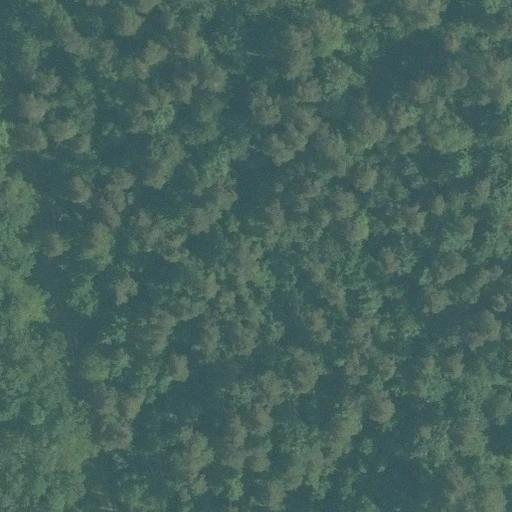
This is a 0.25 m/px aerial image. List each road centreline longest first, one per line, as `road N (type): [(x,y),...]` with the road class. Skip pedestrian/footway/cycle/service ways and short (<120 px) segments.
road 1 (track): [(61,346),(445,0)]
road 2 (track): [(0,54),(105,511)]
